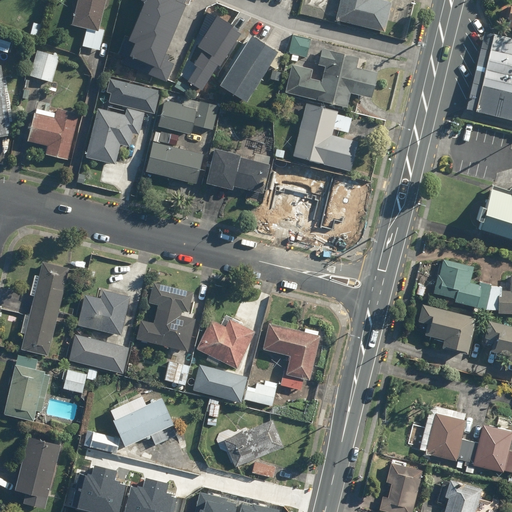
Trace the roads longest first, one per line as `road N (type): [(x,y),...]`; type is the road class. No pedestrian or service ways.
road 1 (residential): [(4,196),(312,272)]
road 2 (secondary): [(379,279),(450,0)]
road 3 (secondary): [(323,511),(374,297)]
